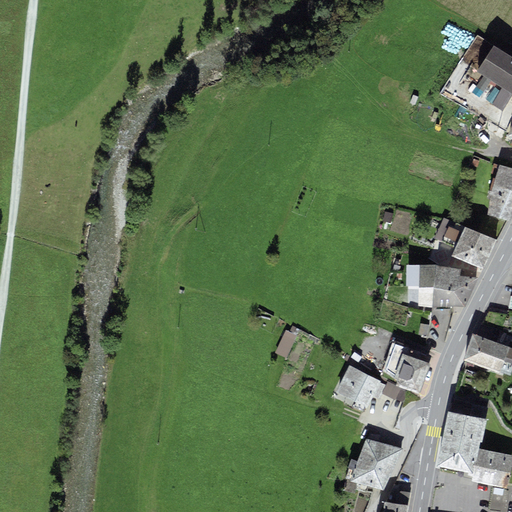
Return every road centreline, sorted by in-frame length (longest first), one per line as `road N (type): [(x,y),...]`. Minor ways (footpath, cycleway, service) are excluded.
road 1 (track): [(0,320),(33,0)]
road 2 (primary): [(437,408),(455,349),(511,237)]
road 3 (residential): [(376,511),(407,448),(410,413),(437,408)]
